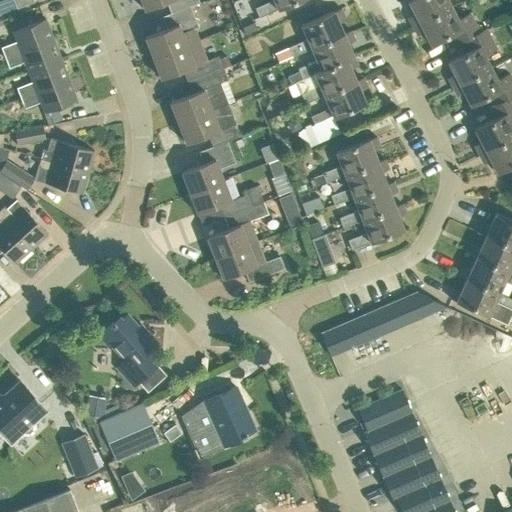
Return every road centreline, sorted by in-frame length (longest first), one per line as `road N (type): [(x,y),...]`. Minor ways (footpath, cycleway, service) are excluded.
road 1 (residential): [(277,314),(409,255),(434,224),(447,185),(441,146),(366,0)]
road 2 (residential): [(122,228),(139,188),(140,113),(97,0)]
road 3 (residential): [(361,511),(277,314)]
road 4 (residential): [(277,314),(245,328),(210,320),(122,228)]
road 5 (residential): [(0,330),(122,228)]
